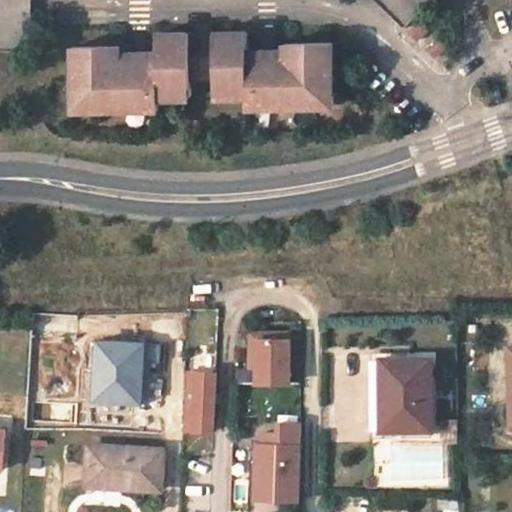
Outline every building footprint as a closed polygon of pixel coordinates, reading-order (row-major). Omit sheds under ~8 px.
[(286,46),(286,49),(288,74),(250,75),(249,51),(247,34),(216,36),(217,81),(218,88),(229,88),(230,97),(250,98),(264,98),(264,107),(324,105),(324,94),(335,93),(333,72),(332,43),(286,46)] [(216,36),(191,37),(192,82),(217,81),(216,36)] [(77,52),(77,81),(77,104),(79,104),(92,104),(93,114),(151,111),(151,100),(164,100),(179,99),(179,90),(192,89),(192,82),(191,37),(159,38),(160,53),(162,78),(125,80),(123,55),(123,49),(77,52)] [(286,49),(249,51),(250,75),(288,74),(286,49)] [(160,53),(123,55),(125,80),(162,78),(160,53)] [(335,93),(324,94),(324,105),(335,104),(335,93)] [(250,98),(250,108),(264,107),(264,98),(250,98)] [(165,111),(164,100),(151,100),(151,111),(165,111)] [(92,104),(79,104),(77,104),(77,114),(80,114),(93,114),(92,104)] [(257,380),(291,380),(291,337),(257,336),(257,380)] [(373,432),(388,433),(387,384),(383,384),(382,363),(372,363),(373,432)] [(431,363),(382,363),(383,384),(387,384),(388,433),(432,433),(431,363)] [(216,432),(216,368),(184,368),(184,432),(216,432)] [(85,486),(105,485),(107,447),(85,446),(85,486)] [(159,449),(107,447),(105,485),(158,488),(159,449)] [(301,451),(259,451),(260,504),(299,505),(301,451)]
